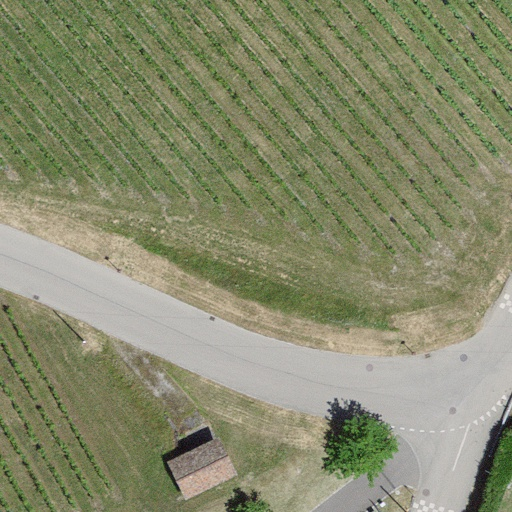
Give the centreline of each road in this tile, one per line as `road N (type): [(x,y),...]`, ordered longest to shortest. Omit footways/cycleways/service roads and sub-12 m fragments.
road 1 (residential): [(0,249),(187,337),(377,390),(465,384)]
road 2 (unknown): [(377,390),(331,468),(282,511)]
road 3 (unclassified): [(426,511),(465,384)]
